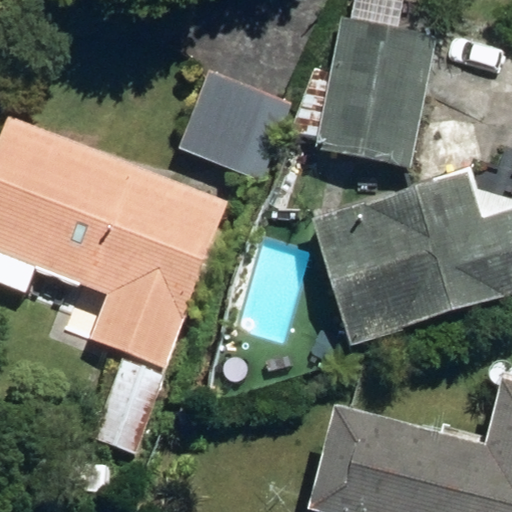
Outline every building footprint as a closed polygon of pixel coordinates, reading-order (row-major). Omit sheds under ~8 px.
[(315,78),(291,143),(296,144),(322,149),(319,161),(411,179),(436,50),(344,33),(335,81),(315,78)] [(178,160),(259,191),(289,113),(209,82),(178,160)] [(91,349),(166,377),(229,211),(9,129),(0,153),(0,291),(27,302),(36,278),(108,305),(91,349)] [(511,212),(475,203),(471,191),(314,239),(350,357),(511,307),(511,212)] [(320,372),(346,365),(340,343),(313,350),(320,372)] [(92,448),(133,464),(163,386),(122,370),(92,448)] [(312,511),(511,511),(511,404),(505,402),(487,467),(335,427),(312,511)]
